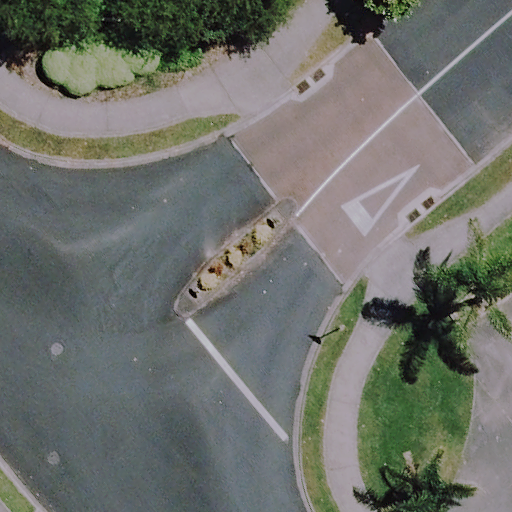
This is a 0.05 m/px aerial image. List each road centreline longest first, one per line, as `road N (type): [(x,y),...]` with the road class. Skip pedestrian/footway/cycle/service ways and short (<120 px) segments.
road 1 (tertiary): [(511,23),(90,382)]
road 2 (tertiary): [(195,511),(90,382)]
road 3 (tertiary): [(90,382),(0,275)]
